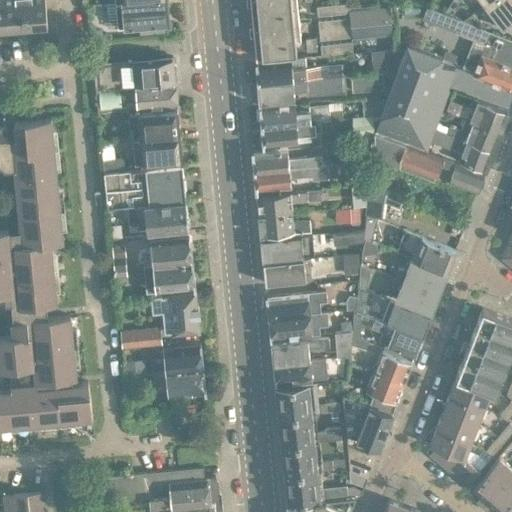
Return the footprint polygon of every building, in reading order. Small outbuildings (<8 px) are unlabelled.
[(24,0),(3,0),(6,28),(26,27),(24,0)] [(24,0),(26,27),(47,25),(44,0),(24,0)] [(169,21),(166,0),(131,0),(115,1),(118,26),(169,21)] [(249,0),(255,56),(296,52),(290,0),(249,0)] [(511,0),(487,0),(483,3),(502,27),(511,31),(511,0)] [(427,5),(422,17),(434,21),(439,9),(427,5)] [(348,10),(351,38),(391,35),(388,6),(348,10)] [(478,20),(473,12),(463,19),(473,23),(478,20)] [(463,19),(459,18),(454,31),(472,38),(469,47),(511,64),(511,39),(489,30),(473,23),(463,19)] [(101,21),(91,22),(92,32),(102,31),(101,21)] [(305,37),(306,50),(316,49),(315,36),(305,37)] [(398,67),(388,92),(386,99),(380,114),(374,129),(426,148),(429,140),(433,127),(448,88),(446,87),(454,67),(439,61),(441,55),(407,43),(406,46),(398,67)] [(398,67),(406,46),(370,49),(372,69),(398,67)] [(471,74),(511,89),(511,64),(469,47),(461,65),(473,70),(471,74)] [(176,102),(174,79),(172,56),(126,60),(126,58),(93,61),(97,110),(176,102)] [(304,56),(256,61),(257,81),(329,74),(328,62),(304,64),(304,56)] [(351,74),(352,90),(382,88),(381,72),(351,74)] [(259,101),(295,98),(294,88),(306,87),(306,94),(344,91),(343,73),(329,74),(257,81),(258,85),(251,87),(253,100),(259,101)] [(468,120),(499,132),(508,110),(476,98),(473,107),(450,98),(446,110),(464,116),(469,118),(468,120)] [(364,115),(380,114),(386,99),(363,101),(364,115)] [(293,102),(259,105),(261,125),(319,120),(341,118),(340,106),(328,108),(328,104),(311,105),(312,110),(294,111),(293,102)] [(130,111),(133,137),(179,133),(176,107),(130,111)] [(371,115),(353,116),(354,139),(368,138),(372,138),(372,130),(371,115)] [(492,150),(499,132),(468,120),(469,118),(464,116),(459,128),(447,124),(444,132),(449,133),(456,136),(492,150)] [(55,195),(58,194),(55,164),(52,164),(49,134),(52,134),(50,117),(24,120),(14,121),(14,128),(17,127),(18,142),(0,144),(0,166),(4,170),(18,169),(21,199),(23,199),(26,228),(23,228),(23,229),(7,230),(7,229),(0,229),(0,292),(9,292),(12,320),(11,320),(12,335),(0,336),(0,368),(38,365),(39,381),(40,380),(41,385),(25,387),(25,389),(11,390),(10,388),(0,389),(0,431),(1,431),(0,426),(15,425),(14,422),(28,421),(28,423),(45,421),(45,419),(75,416),(75,419),(92,417),(89,391),(88,391),(87,381),(72,382),(71,377),(76,377),(74,361),(72,361),(69,331),(71,331),(69,314),(41,317),(40,304),(56,302),(54,286),(52,286),(49,256),(51,256),(50,242),(62,241),(61,225),(58,225),(55,195)] [(320,130),(319,120),(261,125),(262,132),(259,134),(259,142),(263,143),(263,145),(297,142),(296,132),(320,130)] [(458,158),(485,169),(492,150),(456,136),(449,133),(444,132),(433,127),(429,140),(449,148),(450,146),(461,150),(458,158)] [(372,138),(368,138),(368,139),(369,154),(435,178),(437,173),(445,176),(445,175),(449,176),(447,180),(469,188),(476,191),(484,172),(476,170),(372,130),(372,138)] [(135,163),(181,159),(179,133),(133,137),(135,163)] [(368,139),(358,140),(358,160),(369,160),(369,154),(368,139)] [(287,147),(252,150),(254,170),(322,163),(321,154),(288,157),(287,147)] [(123,155),(103,157),(105,171),(125,169),(123,155)] [(254,170),(256,190),(291,187),(289,177),(311,174),(311,179),(336,176),(335,162),(322,163),(254,170)] [(125,169),(105,171),(108,206),(121,204),(146,202),(185,198),(184,188),(182,172),(181,163),(125,169)] [(392,187),(396,177),(375,168),(371,178),(392,187)] [(367,204),(363,236),(370,239),(373,215),(381,216),(383,199),(399,206),(404,194),(370,179),(367,204)] [(323,187),(256,194),(258,214),(292,210),(292,200),(323,198),(323,187)] [(185,198),(146,202),(148,230),(188,226),(185,198)] [(359,221),(357,204),(347,205),(349,222),(359,221)] [(293,220),(292,210),(258,214),(260,234),(310,229),(309,218),(293,220)] [(128,222),(129,231),(137,231),(136,221),(128,222)] [(396,249),(447,269),(455,248),(404,229),(396,249)] [(334,243),(352,242),(350,230),(333,231),(334,243)] [(311,233),(260,238),(262,258),(313,253),(311,233)] [(189,234),(150,238),(152,264),(191,259),(191,257),(189,234)] [(378,242),(365,238),(362,247),(361,253),(375,251),(376,249),(378,242)] [(122,247),(112,248),(113,258),(123,257),(122,247)] [(357,253),(342,254),(344,272),(358,271),(357,253)] [(309,257),(263,262),(265,282),(311,277),(309,257)] [(113,260),(114,267),(127,266),(126,259),(113,260)] [(152,264),(144,264),(145,279),(154,278),(155,289),(194,285),(191,259),(152,264)] [(438,291),(445,272),(419,262),(416,271),(387,261),(384,272),(394,275),(412,281),(438,291)] [(360,264),(359,275),(368,278),(371,266),(360,263),(360,264)] [(114,267),(115,276),(127,275),(127,266),(114,267)] [(396,298),(430,311),(438,291),(412,281),(394,275),(390,284),(400,287),(396,298)] [(325,289),(266,295),(268,316),(320,311),(319,300),(326,299),(325,289)] [(161,295),(150,296),(152,311),(162,310),(164,329),(172,328),(173,332),(199,329),(195,290),(168,294),(169,296),(161,297),(161,295)] [(346,309),(354,309),(356,301),(356,296),(349,295),(345,301),(346,309)] [(381,319),(422,334),(429,314),(389,299),(381,319)] [(365,312),(368,305),(356,301),(354,309),(365,312)] [(508,356),(510,350),(511,344),(511,333),(506,331),(511,318),(482,306),(468,341),(487,348),(508,356)] [(378,339),(414,353),(422,334),(381,319),(365,312),(354,309),(353,321),(361,324),(381,331),(378,339)] [(327,310),(320,311),(268,316),(270,338),(320,333),(319,325),(328,324),(327,310)] [(340,319),(341,330),(351,329),(350,318),(340,319)] [(356,337),(361,324),(353,321),(351,330),(351,335),(356,337)] [(161,342),(160,326),(120,330),(121,346),(161,342)] [(349,356),(350,343),(351,335),(351,330),(334,332),(336,356),(349,356)] [(367,341),(351,335),(350,343),(365,348),(367,341)] [(325,336),(271,342),(273,362),(310,358),(309,348),(326,346),(325,336)] [(480,365),(487,348),(468,341),(463,339),(459,351),(464,353),(462,358),(480,365)] [(164,358),(151,360),(152,372),(159,371),(165,370),(202,367),(200,342),(163,346),(164,358)] [(494,391),(508,356),(487,348),(480,365),(462,358),(455,375),(490,388),(490,389),(494,391)] [(374,370),(403,381),(411,360),(382,349),(374,370)] [(311,368),(310,358),(273,362),(275,382),(329,376),(328,366),(311,368)] [(145,372),(144,359),(123,360),(125,374),(145,372)] [(369,404),(391,412),(403,381),(374,370),(365,366),(359,380),(369,384),(367,390),(374,393),(369,404)] [(165,370),(159,371),(160,381),(166,381),(168,395),(205,391),(202,367),(165,370)] [(139,375),(126,376),(128,394),(141,393),(139,375)] [(449,391),(484,405),(490,389),(490,388),(455,375),(449,391)] [(307,383),(275,386),(278,415),(310,412),(307,383)] [(477,422),(484,405),(449,391),(442,408),(477,422)] [(367,441),(378,446),(391,412),(369,404),(343,393),(342,394),(346,433),(367,441)] [(326,410),(339,409),(338,400),(325,401),(326,410)] [(506,419),(511,411),(511,408),(507,404),(499,413),(506,419)] [(442,408),(436,425),(471,438),(477,422),(442,408)] [(312,432),(310,412),(278,415),(281,444),(313,441),(342,438),(341,425),(325,427),(326,431),(312,432)] [(500,432),(506,437),(511,430),(511,424),(509,422),(500,432)] [(464,455),(471,438),(436,425),(429,443),(434,445),(429,452),(466,483),(479,468),(464,455)] [(495,438),(485,449),(491,454),(501,443),(495,438)] [(315,460),(313,441),(281,444),(284,473),(316,470),(332,468),(332,459),(315,460)] [(350,480),(363,486),(378,446),(367,441),(363,450),(346,443),(350,480)] [(480,495),(475,501),(480,505),(511,468),(511,467),(498,455),(471,487),(480,495)] [(345,467),(344,457),(332,459),(332,468),(345,467)] [(203,466),(94,476),(97,505),(111,504),(111,511),(220,511),(220,510),(218,508),(217,502),(218,502),(218,499),(217,499),(217,493),(218,491),(217,479),(215,477),(215,475),(208,476),(207,476),(204,476),(203,466)] [(490,504),(499,511),(511,495),(511,468),(480,505),(486,510),(490,504)] [(345,485),(318,488),(316,470),(284,473),(287,502),(346,496),(345,486),(345,485)] [(350,485),(345,486),(346,496),(360,494),(362,490),(350,485)] [(47,511),(47,510),(42,511),(40,490),(26,491),(3,493),(5,510),(7,510),(7,511),(47,511)] [(511,511),(511,495),(499,511),(511,511)] [(288,509),(287,511),(348,511),(354,497),(354,496),(293,502),(293,509),(289,510),(289,509),(288,509)] [(403,511),(406,505),(388,498),(382,511),(403,511)]
